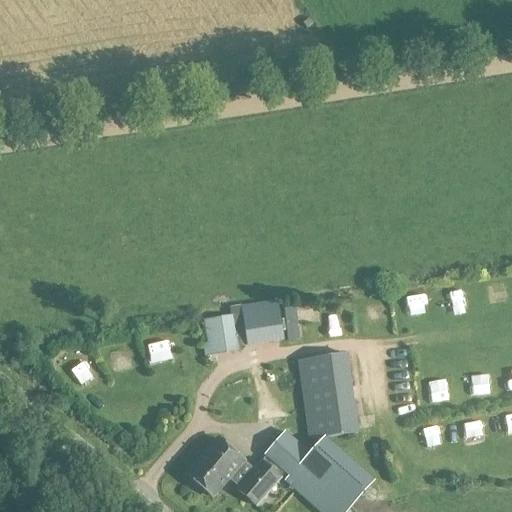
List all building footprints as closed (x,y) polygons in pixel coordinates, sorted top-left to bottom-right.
[(237,350),(232,319),(209,321),(213,353),(237,350)] [(152,371),(171,364),(164,344),(145,350),(152,371)] [(308,442),(358,435),(347,356),(297,363),(308,442)] [(426,407),(448,405),(445,374),(422,376),(426,407)] [(285,434),(265,457),(266,459),(284,475),(288,479),(287,481),(321,511),(346,511),(369,487),(321,443),(309,456),(285,434)] [(244,464),(218,441),(187,476),(213,499),(244,464)] [(280,479),(262,464),(237,492),(256,508),(280,479)]
